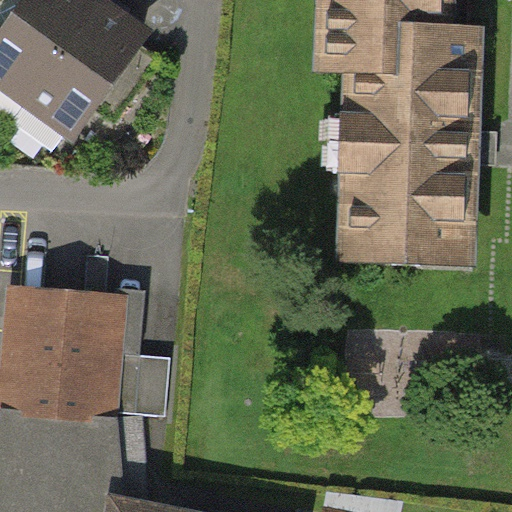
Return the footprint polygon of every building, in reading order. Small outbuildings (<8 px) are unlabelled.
[(34,0),(0,47),(0,95),(69,145),(145,40),(134,33),(157,0),(34,0)] [(319,0),(317,65),(349,66),(371,67),(373,27),(448,31),(449,0),(319,0)] [(340,254),(468,260),(479,32),(448,31),(373,27),(371,67),(349,66),(340,254)] [(14,285),(6,406),(115,414),(166,417),(170,357),(138,355),(142,294),(14,285)] [(115,414),(6,406),(0,473),(0,511),(112,511),(116,494),(115,414)] [(112,511),(205,511),(116,494),(112,511)]
